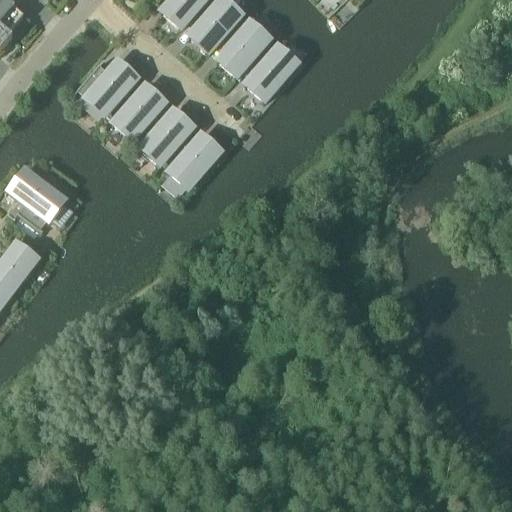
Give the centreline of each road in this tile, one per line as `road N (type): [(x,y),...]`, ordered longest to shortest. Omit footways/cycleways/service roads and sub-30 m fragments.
road 1 (residential): [(96,0),(228,122)]
road 2 (residential): [(0,109),(93,0)]
